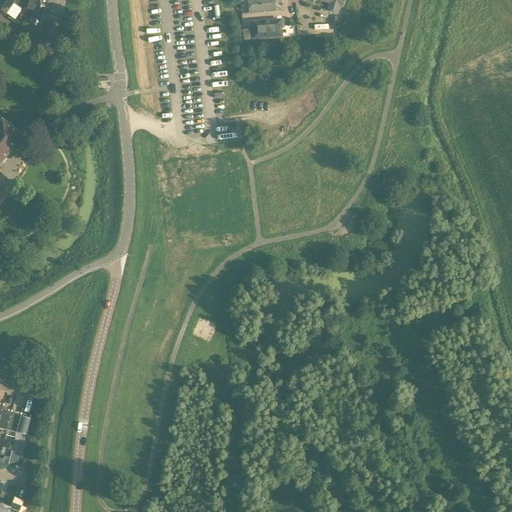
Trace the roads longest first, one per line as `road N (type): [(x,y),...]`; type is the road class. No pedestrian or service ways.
road 1 (tertiary): [(112,258),(121,248),(129,174),(111,0)]
road 2 (tertiary): [(74,511),(91,375),(117,278),(112,258)]
road 3 (tertiary): [(0,316),(112,258)]
